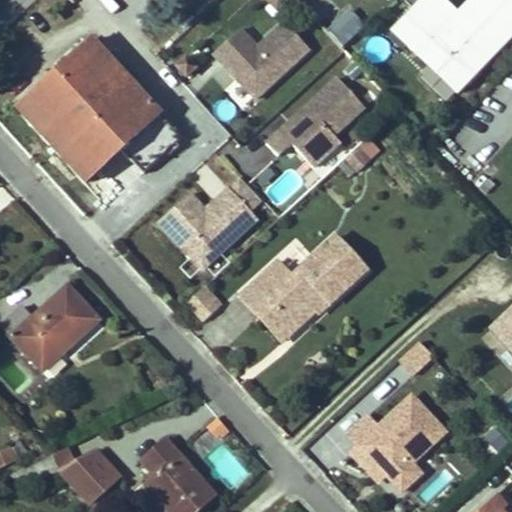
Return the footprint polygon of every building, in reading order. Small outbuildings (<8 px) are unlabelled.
[(265,0),(276,12),(287,2),(285,0),(265,0)] [(424,0),(393,33),(456,93),(511,33),(511,0),(469,0),(455,16),(437,0),(424,0)] [(327,27),(343,44),(365,24),(350,7),(327,27)] [(284,18),(257,42),(242,26),(212,53),(254,100),(312,50),(284,18)] [(119,152),(141,176),(181,140),(92,43),(17,111),(84,184),(119,152)] [(187,60),(178,68),(187,78),(196,70),(187,60)] [(273,134),(312,173),(343,142),(337,136),(367,105),(334,73),(273,134)] [(370,137),(345,157),(356,171),(381,151),(370,137)] [(264,237),(251,223),(243,231),(255,245),(264,237)] [(280,263),(242,298),(265,322),(277,311),(296,332),(318,311),(318,308),(327,299),(332,304),(368,271),(338,237),(294,278),(280,263)] [(1,330),(41,375),(97,324),(66,290),(31,322),(21,311),(1,330)] [(205,291),(190,305),(207,324),(222,310),(205,291)] [(511,354),(511,303),(486,326),(511,354)] [(277,311),(265,322),(284,343),(296,332),(277,311)] [(417,340),(400,362),(417,375),(434,354),(417,340)] [(0,354),(0,372),(17,389),(29,376),(2,352),(0,354)] [(376,422),(367,412),(337,439),(394,502),(426,474),(414,461),(449,430),(412,389),(376,422)] [(226,430),(218,421),(211,427),(219,436),(226,430)] [(194,511),(211,497),(163,444),(140,466),(154,480),(133,500),(143,511),(194,511)] [(0,452),(0,470),(15,463),(8,448),(0,452)] [(68,450),(52,457),(51,458),(52,460),(58,471),(75,463),(68,450)] [(58,471),(58,472),(56,473),(86,505),(116,478),(94,454),(75,463),(58,471)] [(58,471),(52,460),(30,471),(36,483),(56,473),(58,472),(58,471)] [(427,501),(452,478),(444,469),(418,492),(427,501)] [(500,511),(507,506),(498,496),(480,511),(500,511)]
